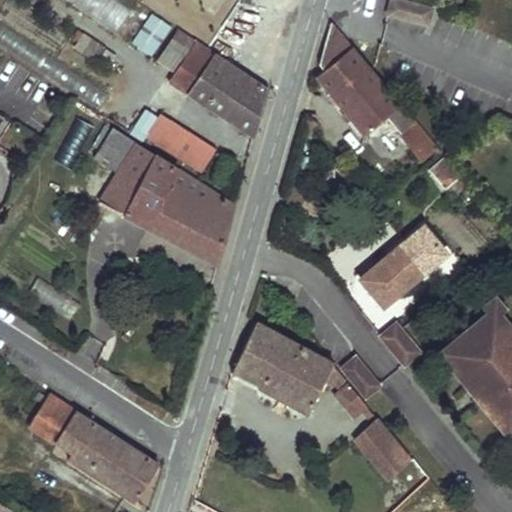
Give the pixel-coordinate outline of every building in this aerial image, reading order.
[(63,0),(116,30),(131,5),(123,0),(63,0)] [(433,7),(405,0),(387,0),(384,16),(429,27),(433,7)] [(322,70),(315,78),(364,136),(387,117),(398,130),(397,131),(420,159),(422,157),(423,159),(432,151),(436,156),(441,152),(414,120),(412,121),(331,21),(319,63),(322,70)] [(195,40),(178,29),(171,40),(187,51),(195,40)] [(187,51),(171,40),(165,49),(181,60),(187,51)] [(268,92),(195,45),(171,82),(256,139),(268,92)] [(177,138),(156,124),(147,137),(169,152),(177,138)] [(235,209),(113,129),(92,161),(118,176),(100,204),(219,267),(235,209)] [(214,151),(183,130),(177,138),(169,152),(200,172),(214,151)] [(428,171),(444,190),(450,185),(458,194),(466,187),(458,178),(459,177),(443,158),(428,171)] [(359,279),(382,307),(446,254),(423,227),(359,279)] [(479,307),(486,315),(493,323),(508,309),(495,294),(479,307)] [(440,355),(468,389),(491,370),(483,361),(488,357),(511,386),(511,393),(511,394),(503,384),(480,403),(508,438),(511,434),(511,331),(507,326),(500,332),(493,323),(486,315),(440,355)] [(256,321),(232,372),(258,386),(257,391),(306,413),(323,378),(328,379),(330,378),(339,389),(334,394),(353,416),(359,410),(364,415),(372,409),(363,397),(341,371),(331,358),(256,321)] [(382,337),(403,363),(418,352),(396,325),(382,337)] [(491,370),(468,389),(480,403),(503,384),(511,394),(511,393),(511,386),(488,357),(483,361),(491,370)] [(355,359),(341,371),(363,397),(376,385),(355,359)] [(76,412),(49,395),(29,426),(72,454),(67,461),(134,504),(158,468),(75,414),(76,412)] [(377,422),(353,440),(387,478),(410,460),(377,422)]
